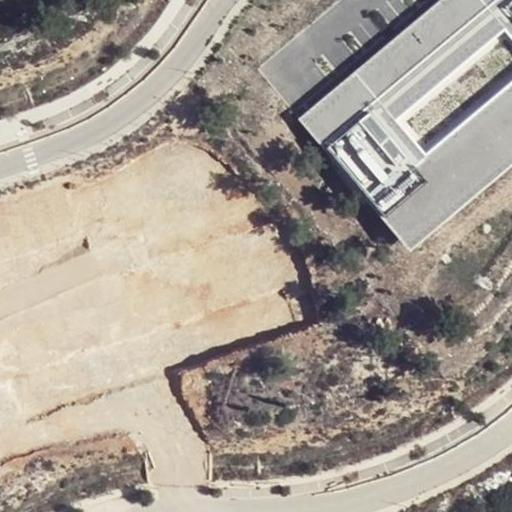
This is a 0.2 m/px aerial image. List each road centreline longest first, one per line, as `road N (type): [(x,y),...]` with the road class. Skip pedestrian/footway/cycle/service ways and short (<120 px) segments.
road 1 (unclassified): [(0,160),(105,119),(170,64),(216,0)]
road 2 (unclassified): [(279,511),(358,499),(425,474),(511,420)]
